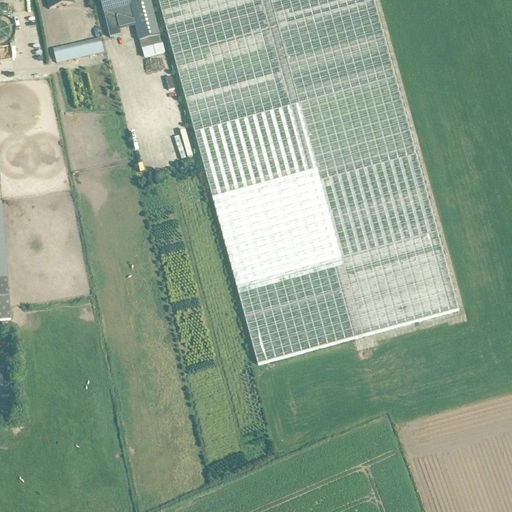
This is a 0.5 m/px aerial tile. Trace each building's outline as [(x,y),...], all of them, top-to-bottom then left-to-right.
[(46,0),(49,9),(73,4),(72,0),(46,0)] [(150,0),(101,0),(104,13),(105,13),(111,38),(122,35),(121,31),(136,27),(140,42),(141,42),(143,50),(162,45),(160,38),(150,0)] [(459,311),(386,43),(374,0),(158,0),(224,240),(247,323),(258,366),(313,350),(459,311)] [(57,64),(104,53),(101,38),(53,49),(57,64)] [(0,280),(8,279),(2,206),(0,206),(0,280)] [(0,320),(11,320),(8,279),(0,280),(0,320)]
